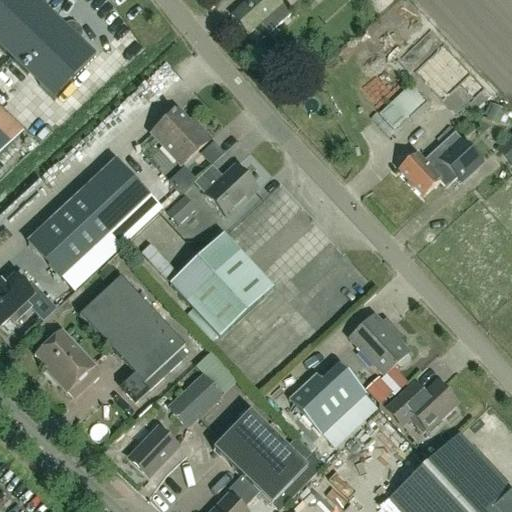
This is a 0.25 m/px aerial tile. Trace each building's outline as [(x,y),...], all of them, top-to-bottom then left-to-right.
[(95,58),(76,39),(80,34),(71,25),(66,30),(35,0),(0,0),(0,50),(53,102),(95,58)] [(251,0),(231,18),(247,36),(260,25),(269,35),(291,16),(276,0),(251,0)] [(395,0),(368,0),(381,14),(397,1),(395,0)] [(412,12),(421,22),(428,15),(422,8),(422,9),(414,0),(406,0),(397,8),(406,17),(412,12)] [(484,90),(430,32),(401,59),(441,102),(456,88),(470,104),(484,90)] [(297,70),(307,74),(311,64),(301,60),(297,70)] [(371,75),(385,93),(399,82),(384,64),(371,75)] [(409,88),(379,117),(393,132),(409,118),(419,128),(434,114),(409,88)] [(493,105),(487,117),(498,122),(504,110),(493,105)] [(177,112),(150,137),(181,171),(211,143),(202,132),(199,135),(177,112)] [(0,156),(11,146),(0,135),(0,156)] [(454,135),(423,164),(417,157),(398,174),(422,200),(439,184),(445,191),(456,181),(460,185),(482,165),(454,135)] [(501,166),(511,156),(511,138),(492,156),(501,166)] [(224,156),(213,144),(200,157),(211,169),(224,156)] [(149,199),(114,162),(26,245),(74,296),(162,214),(149,199)] [(236,169),(205,198),(227,221),(258,193),(236,169)] [(178,229),(195,212),(183,200),(166,217),(178,229)] [(170,287),(219,341),(272,291),(223,238),(170,287)] [(309,343),(358,295),(327,263),(277,310),(309,343)] [(0,328),(10,320),(14,325),(30,310),(26,305),(33,299),(13,278),(3,288),(0,285),(0,328)] [(121,278),(78,319),(132,375),(118,388),(134,406),(186,358),(181,352),(185,348),(121,278)] [(375,318),(349,342),(383,379),(409,355),(375,318)] [(100,377),(93,369),(62,334),(35,358),(52,376),(50,378),(65,394),(66,393),(74,402),(100,377)] [(195,370),(203,378),(168,411),(187,431),(222,398),(239,382),(212,353),(195,370)] [(288,403),(296,411),(321,438),(322,438),(335,452),(378,412),(365,398),(366,397),(341,369),(323,386),(315,376),(288,403)] [(380,408),(406,382),(394,370),(380,383),(378,380),(365,392),(380,408)] [(427,433),(457,406),(437,385),(425,396),(413,383),(384,411),(401,430),(414,419),(420,425),(416,430),(422,436),(426,432),(427,433)] [(511,419),(488,391),(470,405),(506,448),(511,442),(511,419)] [(213,452),(241,479),(228,492),(246,509),(259,495),(275,511),(280,511),(323,469),(299,442),(288,452),(249,414),(213,452)] [(142,448),(130,459),(151,479),(178,450),(158,431),(153,436),(144,428),(133,439),(142,448)] [(511,511),(511,492),(459,435),(387,502),(396,511),(511,511)] [(242,511),(228,498),(214,511),(242,511)]
